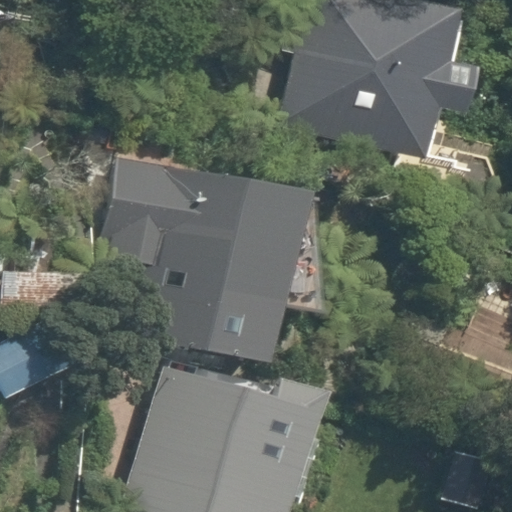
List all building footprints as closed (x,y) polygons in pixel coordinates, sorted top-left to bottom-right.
[(443,123),(457,64),(298,26),(273,133),(404,164),(416,116),(443,123)] [(129,289),(105,286),(98,345),(122,348),(121,356),(249,371),(270,193),(103,172),(92,262),(132,267),(129,289)] [(0,269),(0,320),(56,323),(58,271),(0,269)] [(16,330),(0,337),(0,393),(38,375),(16,330)] [(267,511),(301,416),(149,363),(96,511),(267,511)]
